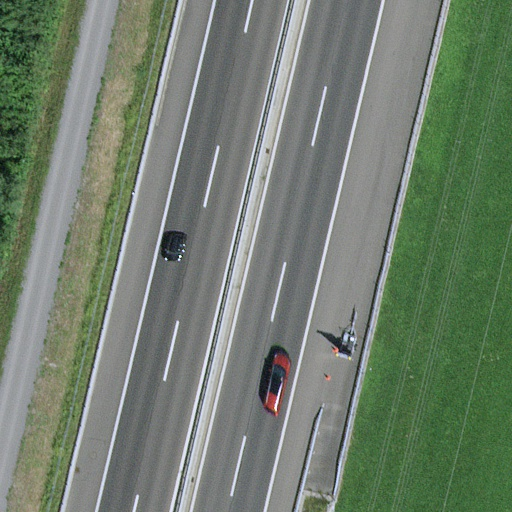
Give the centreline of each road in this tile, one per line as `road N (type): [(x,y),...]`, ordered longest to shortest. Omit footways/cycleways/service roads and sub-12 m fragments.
road 1 (motorway): [(230,511),(352,0)]
road 2 (motorway): [(250,0),(132,511)]
road 3 (track): [(104,0),(0,459)]
